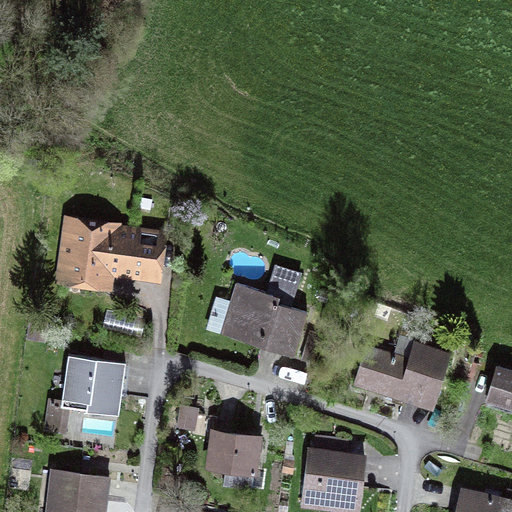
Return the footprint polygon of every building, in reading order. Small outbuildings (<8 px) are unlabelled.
[(140,209),(151,210),(152,200),(141,199),(140,209)] [(107,266),(154,273),(158,237),(111,231),(112,228),(72,223),(65,275),(105,280),(107,266)] [(260,344),(294,354),(308,311),(290,305),(300,273),(276,265),(268,292),(236,282),(230,302),(241,305),(233,329),(261,338),(260,344)] [(141,337),(145,318),(107,309),(103,328),(141,337)] [(28,337),(43,338),(46,313),(31,312),(28,337)] [(308,333),(301,357),(313,360),(320,337),(308,333)] [(409,359),(366,346),(355,382),(394,394),(392,400),(403,404),(405,397),(432,405),(449,352),(415,341),(409,359)] [(63,405),(118,412),(125,351),(105,348),(103,359),(69,354),(63,405)] [(511,404),(511,370),(497,366),(487,397),(511,404)] [(180,425),(195,427),(197,413),(196,413),(197,407),(182,405),(180,425)] [(256,436),(215,431),(211,464),(227,466),(225,483),(250,486),(256,436)] [(347,440),(316,436),(314,452),(309,451),(303,501),(332,505),(332,509),(353,511),(357,511),(364,457),(345,455),(347,440)] [(283,473),(293,474),(295,456),(291,455),(293,441),(287,441),(283,473)] [(104,511),(109,476),(51,469),(51,474),(54,474),(52,493),(56,493),(53,511),(104,511)] [(511,511),(511,491),(508,490),(506,500),(463,490),(457,511),(511,511)]
